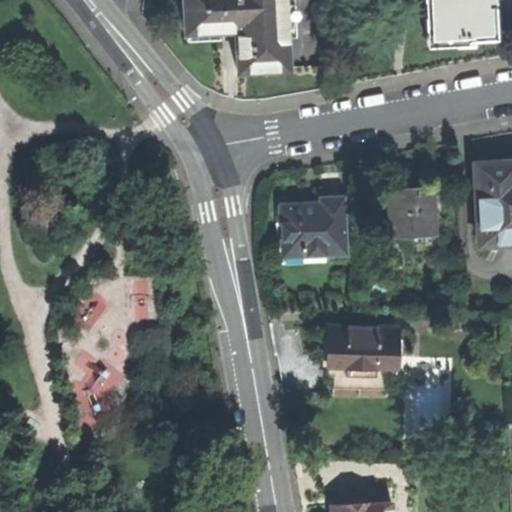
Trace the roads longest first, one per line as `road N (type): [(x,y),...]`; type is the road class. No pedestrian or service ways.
road 1 (residential): [(212,146),(511,93)]
road 2 (residential): [(241,311),(273,511)]
road 3 (residential): [(212,146),(182,96),(90,2)]
road 4 (residential): [(90,2),(189,149)]
road 5 (residential): [(189,149),(241,311)]
road 6 (residential): [(241,311),(231,207),(212,146)]
